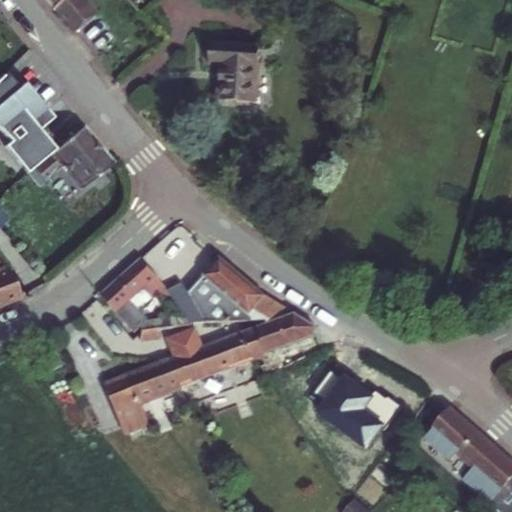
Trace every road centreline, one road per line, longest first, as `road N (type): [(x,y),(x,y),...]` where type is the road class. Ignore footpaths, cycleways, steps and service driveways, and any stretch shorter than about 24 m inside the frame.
road 1 (tertiary): [(180,193),(282,279),(429,364)]
road 2 (tertiary): [(17,0),(180,193)]
road 3 (residential): [(0,330),(72,291),(180,193)]
